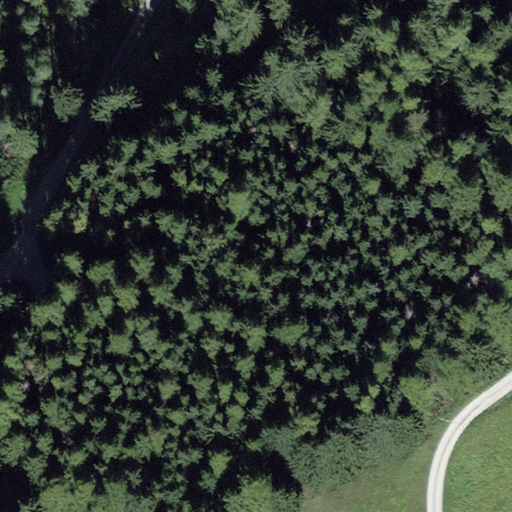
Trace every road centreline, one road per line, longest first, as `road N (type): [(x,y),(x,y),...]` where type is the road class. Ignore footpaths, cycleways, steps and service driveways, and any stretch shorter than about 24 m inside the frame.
road 1 (unclassified): [(20,237),(154,0)]
road 2 (unclassified): [(20,237),(43,294),(0,388)]
road 3 (unclassified): [(435,511),(440,470),(457,431),(511,382)]
